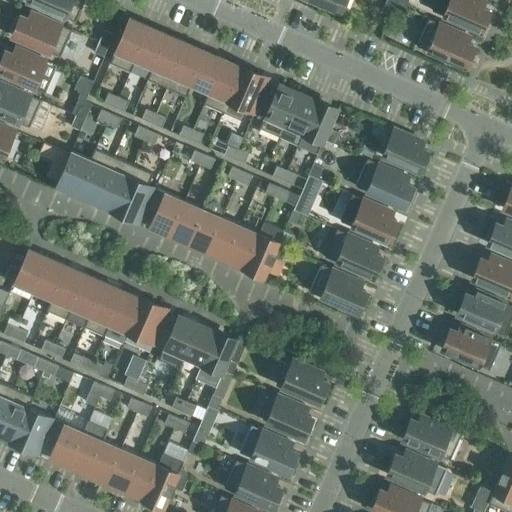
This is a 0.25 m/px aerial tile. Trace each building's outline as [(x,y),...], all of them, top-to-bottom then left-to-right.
[(27,0),(27,1),(75,22),(84,0),(27,0)] [(311,0),(340,12),(344,0),(311,0)] [(386,0),(381,11),(391,15),(396,4),(386,0)] [(484,1),(482,0),(449,0),(443,15),(480,31),(489,11),(481,8),(484,1)] [(391,15),(400,19),(405,8),(396,4),(391,15)] [(12,36),(60,57),(72,29),(31,12),(28,19),(21,15),(12,36)] [(469,36),(429,18),(417,46),(464,67),(473,46),(466,43),(469,36)] [(130,72),(135,61),(134,61),(149,27),(129,19),(110,63),(130,72)] [(134,61),(135,61),(152,68),(153,69),(167,36),(149,27),(134,61)] [(113,34),(104,30),(99,41),(108,45),(113,34)] [(152,68),(147,79),(167,88),(186,44),(167,36),(153,69),(152,68)] [(94,52),(103,56),(108,45),(99,41),(94,52)] [(186,96),(191,85),(190,85),(205,52),(186,44),(167,88),(186,96)] [(0,63),(0,72),(33,87),(44,92),(56,65),(16,47),(13,54),(6,51),(0,63)] [(190,85),(191,85),(208,93),(209,93),(223,60),(205,52),(190,85)] [(208,93),(203,104),(223,112),(242,68),(223,60),(209,93),(208,93)] [(242,121),(247,110),(254,113),(264,91),(268,84),(260,81),(262,77),(242,68),(223,112),(242,121)] [(0,114),(29,127),(41,100),(1,82),(0,83),(0,114)] [(264,117),(259,128),(279,137),(298,93),(278,84),(274,95),(264,91),(254,113),(264,117)] [(108,92),(104,102),(114,107),(118,96),(108,92)] [(298,145),(303,134),(317,101),(298,93),(279,137),(298,145)] [(124,111),(129,101),(118,96),(114,107),(124,111)] [(91,104),(78,98),(72,113),(75,115),(85,119),(91,104)] [(303,134),(322,143),(337,109),(317,101),(303,134)] [(146,108),(141,119),(151,123),(156,113),(146,108)] [(101,109),(96,119),(106,123),(111,113),(101,109)] [(117,128),(121,118),(111,113),(106,123),(117,128)] [(162,127),(166,117),(156,113),(151,123),(162,127)] [(71,126),(80,130),(85,119),(75,115),(71,126)] [(0,156),(3,157),(15,130),(0,123),(0,156)] [(138,125),(134,135),(144,140),(148,129),(138,125)] [(183,125),(179,135),(189,139),(193,129),(183,125)] [(324,139),(333,143),(338,132),(329,128),(324,139)] [(420,148),(423,141),(394,128),(382,156),(419,172),(428,151),(420,148)] [(154,144),(159,134),(148,129),(144,140),(154,144)] [(199,144),(204,133),(193,129),(189,139),(199,144)] [(43,143),(38,154),(64,165),(70,154),(43,143)] [(228,144),(224,154),(234,159),(238,149),(228,144)] [(95,148),(90,159),(91,159),(77,192),(95,200),(114,156),(95,148)] [(194,149),(190,160),(200,164),(205,154),(194,149)] [(244,163),(248,153),(238,149),(234,159),(244,163)] [(64,165),(57,183),(77,192),(91,159),(90,159),(71,151),(70,154),(64,165)] [(210,169),(215,158),(205,154),(200,164),(210,169)] [(114,156),(95,200),(114,208),(133,165),(114,156)] [(403,207),(412,186),(405,183),(408,176),(368,158),(356,186),(403,207)] [(314,163),(308,175),(318,179),(323,167),(314,163)] [(143,217),(146,209),(145,209),(155,187),(148,184),(153,173),(133,165),(114,208),(134,217),(135,213),(143,217)] [(276,165),(272,175),(282,180),(287,170),(276,165)] [(232,166),(227,176),(237,180),(242,170),(232,166)] [(248,185),(252,175),(242,170),(237,180),(248,185)] [(292,184),(297,174),(287,170),(282,180),(292,184)] [(269,182),(265,192),(275,197),(279,187),(269,182)] [(303,186),(298,197),(307,202),(312,190),(303,186)] [(155,213),(150,224),(170,233),(184,200),(155,187),(145,209),(146,209),(155,213)] [(285,201),(289,191),(279,187),(275,197),(285,201)] [(511,212),(511,187),(511,188),(503,208),(511,212)] [(390,218),(393,211),(352,193),(340,221),(389,242),(397,222),(390,218)] [(298,197),(293,209),(302,214),(307,216),(312,204),(307,202),(298,197)] [(184,200),(170,233),(189,241),(203,208),(184,200)] [(203,208),(189,241),(207,249),(222,216),(220,216),(222,211),(220,204),(213,201),(207,204),(204,209),(203,208)] [(293,209),(288,221),(297,225),(302,214),(293,209)] [(222,216),(207,249),(226,257),(240,224),(222,216)] [(511,254),(511,221),(507,219),(504,226),(496,223),(487,243),(511,254)] [(264,274),(284,230),(264,221),(259,233),(245,265),(264,274)] [(240,224),(226,257),(245,265),(259,233),(240,224)] [(337,229),(325,256),(373,277),(382,257),(374,253),(377,246),(337,229)] [(278,245),(273,256),(282,260),(287,249),(278,245)] [(28,250),(13,283),(33,291),(48,258),(28,250)] [(511,296),(511,263),(491,254),(488,261),(481,258),(472,279),(511,296)] [(48,258),(33,291),(51,299),(52,300),(66,266),(48,258)] [(5,275),(15,279),(19,268),(10,264),(5,275)] [(321,264),(309,291),(357,312),(366,292),(359,288),(362,281),(321,264)] [(51,299),(46,310),(67,319),(71,308),(85,275),(66,266),(52,300),(51,299)] [(71,308),(89,316),(104,283),(85,275),(71,308)] [(89,316),(84,326),(104,335),(109,324),(108,324),(122,291),(104,283),(89,316)] [(0,288),(0,313),(10,290),(1,286),(0,288)] [(466,293),(457,314),(493,330),(505,335),(511,318),(511,305),(505,302),(476,289),(473,296),(466,293)] [(122,291),(108,324),(109,324),(127,332),(141,299),(122,291)] [(159,311),(161,308),(141,299),(127,332),(153,344),(163,322),(164,322),(167,315),(159,311)] [(173,326),(164,322),(163,322),(153,344),(163,348),(158,359),(179,368),(183,357),(197,323),(177,315),(173,326)] [(8,323),(3,333),(13,338),(18,327),(8,323)] [(197,323),(183,357),(201,365),(216,332),(197,323)] [(501,342),(461,325),(458,332),(450,328),(441,349),(489,370),(501,342)] [(23,342),(28,332),(18,327),(13,338),(23,342)] [(202,365),(196,378),(216,386),(221,373),(236,340),(216,332),(202,365)] [(0,340),(0,339),(0,352),(6,355),(10,344),(0,340)] [(45,339),(40,349),(51,354),(55,344),(45,339)] [(16,359),(20,349),(10,344),(6,355),(16,359)] [(61,358),(65,348),(55,344),(51,354),(61,358)] [(82,355),(78,366),(88,370),(92,360),(82,355)] [(37,356),(33,366),(43,371),(48,361),(37,356)] [(223,370),(232,374),(237,363),(228,359),(223,370)] [(281,386),(318,402),(326,382),(319,379),(322,372),(293,359),(281,386)] [(98,375),(103,364),(92,360),(88,370),(98,375)] [(53,375),(58,365),(48,361),(43,371),(53,375)] [(127,375),(123,385),(133,390),(137,380),(127,375)] [(143,394),(148,384),(137,380),(133,390),(143,394)] [(0,381),(0,419),(14,387),(0,381)] [(93,381),(89,391),(85,401),(95,406),(99,395),(104,385),(93,381)] [(109,400),(114,389),(104,385),(99,395),(109,400)] [(28,407),(33,396),(14,387),(0,419),(0,433),(13,439),(28,407)] [(208,405),(217,410),(222,398),(212,394),(208,405)] [(278,394),(266,421),(302,438),(311,417),(304,414),(307,407),(278,394)] [(176,396),(171,406),(181,411),(186,401),(176,396)] [(131,397),(126,407),(136,411),(141,401),(131,397)] [(147,416),(151,406),(141,401),(136,411),(147,416)] [(192,415),(196,405),(186,401),(181,411),(192,415)] [(42,448),(45,440),(54,418),(28,407),(13,439),(33,448),(35,444),(42,448)] [(168,413),(164,423),(174,428),(178,418),(168,413)] [(462,433),(421,415),(418,422),(411,419),(402,439),(450,460),(462,433)] [(55,444),(50,455),(69,464),(84,431),(54,418),(45,440),(55,444)] [(184,432),(189,422),(178,418),(174,428),(184,432)] [(88,420),(84,431),(69,464),(88,472),(102,439),(107,428),(88,420)] [(251,425),(240,452),(287,473),(296,452),(289,449),(292,442),(251,425)] [(198,429),(192,441),(202,445),(207,433),(207,432),(198,428),(198,429)] [(102,439),(88,472),(107,480),(121,447),(102,439)] [(187,452),(197,456),(202,445),(192,441),(187,452)] [(121,447),(107,480),(125,488),(140,456),(121,447)] [(396,454),(387,474),(435,495),(447,468),(406,450),(403,457),(396,454)] [(164,505),(183,461),(163,453),(158,464),(144,497),(164,505)] [(140,456),(125,488),(144,497),(158,464),(140,456)] [(511,461),(507,459),(488,503),(508,511),(511,501),(511,461)] [(236,460),(224,487),(272,508),(281,488),(273,484),(276,477),(236,460)] [(485,484),(494,488),(499,477),(490,473),(485,484)] [(172,487),(182,491),(186,480),(177,476),(172,487)] [(376,511),(427,511),(431,503),(391,485),(388,492),(380,489),(371,510),(376,511)] [(213,511),(259,511),(221,495),(213,511)]
